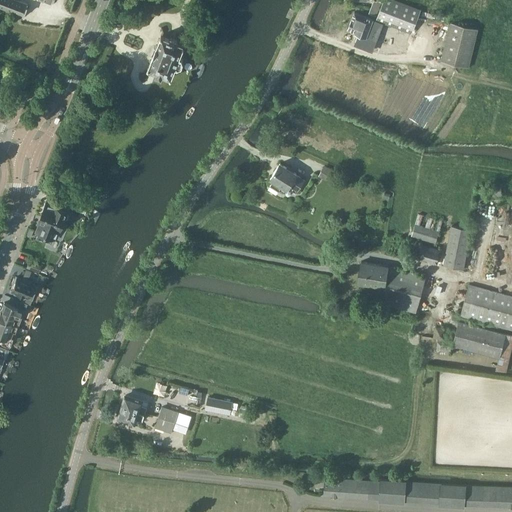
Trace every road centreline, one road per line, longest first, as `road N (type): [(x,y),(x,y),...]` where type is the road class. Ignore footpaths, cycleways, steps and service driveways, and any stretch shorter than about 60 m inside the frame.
road 1 (tertiary): [(64,511),(93,406),(139,297),(274,81),(312,0)]
road 2 (secondary): [(26,146),(62,99),(102,0)]
